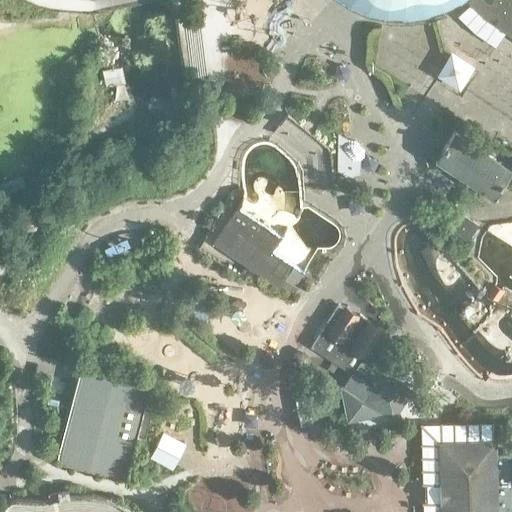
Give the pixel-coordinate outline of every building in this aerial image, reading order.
[(511,0),(350,0),(363,5),(379,11),(398,14),(418,13),(436,9),(451,4),(459,0),(468,0),(486,18),(511,34),(511,0)] [(436,74),(459,89),(473,66),(450,52),(436,74)] [(176,98),(177,115),(196,114),(195,97),(176,98)] [(511,170),(455,132),(438,156),(494,195),(511,170)] [(337,171),(348,178),(360,173),(360,158),(349,138),(338,133),(337,171)] [(225,223),(213,241),(288,293),(290,290),(293,292),(306,274),(272,251),(283,235),(242,207),(238,205),(225,223)] [(400,424),(419,393),(388,373),(387,375),(374,367),(391,339),(340,306),(313,348),(355,374),(348,385),(345,390),(353,426),(357,425),(370,422),(389,418),(400,424)] [(290,369),(297,372),(304,371),(309,363),(310,361),(308,353),(302,349),(295,350),(289,362),(290,369)] [(150,386),(81,368),(56,461),(126,479),(150,386)] [(325,389),(295,395),(301,426),(313,423),(312,416),(321,414),(329,413),(325,389)] [(150,455),(172,467),(185,442),(163,430),(150,455)] [(511,511),(511,451),(497,452),(497,438),(437,439),(439,511),(511,511)]
